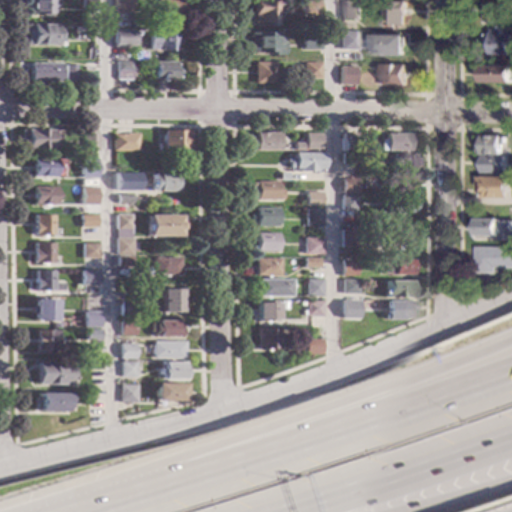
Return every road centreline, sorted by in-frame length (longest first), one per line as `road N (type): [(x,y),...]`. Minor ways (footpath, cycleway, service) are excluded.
road 1 (tertiary): [(511,297),(332,373),(0,468)]
road 2 (residential): [(511,111),(0,107)]
road 3 (residential): [(217,0),(218,410)]
road 4 (motorway): [(511,336),(188,474)]
road 5 (motorway): [(511,367),(188,474)]
road 6 (residential): [(441,0),(443,328)]
road 7 (motorway): [(290,511),(511,438)]
road 8 (motorway): [(381,511),(511,477)]
road 9 (motorway): [(188,474),(67,511)]
